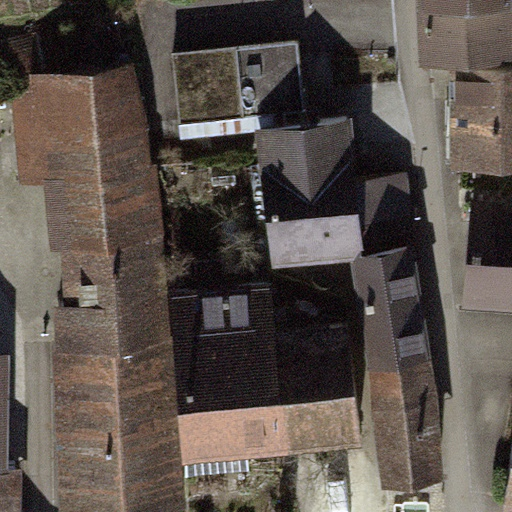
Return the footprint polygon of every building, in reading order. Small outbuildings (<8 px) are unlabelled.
[(511,0),(428,0),(429,52),(511,48),(511,0)] [(41,32),(0,42),(0,59),(6,94),(37,77),(42,129),(55,129),(65,238),(72,238),(76,299),(63,300),(64,341),(171,334),(163,229),(158,230),(140,61),(47,68),(41,32)] [(303,43),(177,55),(184,120),(311,108),(310,90),(308,90),(303,43)] [(511,63),(459,62),(461,160),(511,159),(511,63)] [(349,117),(265,124),(277,248),(363,244),(360,216),(357,178),(349,117)] [(407,172),(357,178),(360,216),(405,211),(412,211),(407,172)] [(511,206),(477,202),(472,294),(511,296),(511,206)] [(409,244),(405,211),(360,216),(363,244),(363,250),(409,244)] [(409,244),(363,250),(375,357),(428,351),(409,244)] [(272,282),(173,290),(177,336),(182,336),(191,439),(363,425),(352,322),(334,323),(332,310),(291,304),(294,327),(278,329),(272,282)] [(171,334),(64,341),(71,508),(188,500),(171,334)] [(428,351),(375,357),(388,475),(444,470),(428,351)] [(0,511),(18,511),(17,462),(6,461),(0,461),(0,511)]
